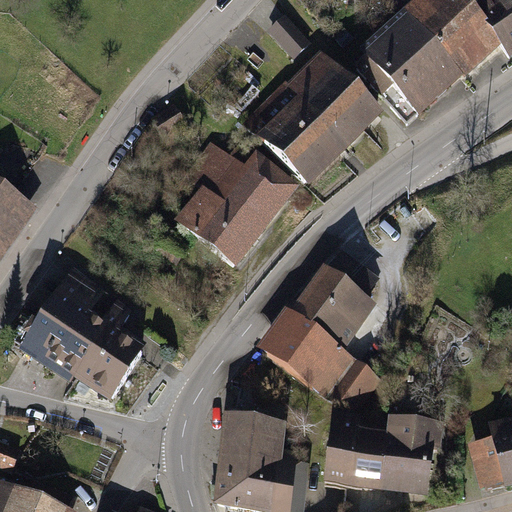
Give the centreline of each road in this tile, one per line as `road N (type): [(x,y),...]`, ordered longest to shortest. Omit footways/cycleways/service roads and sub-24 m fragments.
road 1 (residential): [(238,0),(175,64),(0,321)]
road 2 (tertiary): [(424,161),(322,243),(196,399),(182,443)]
road 3 (residential): [(149,439),(0,394)]
